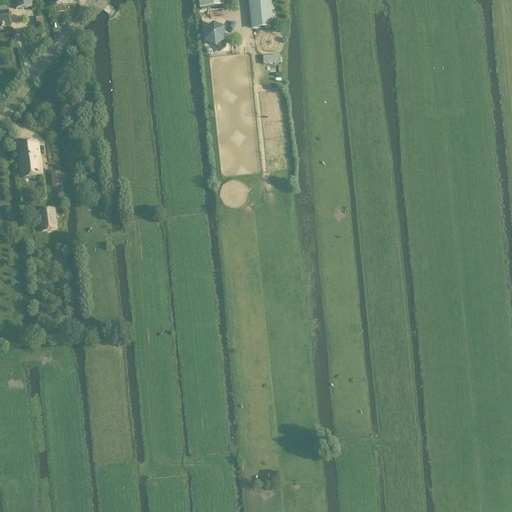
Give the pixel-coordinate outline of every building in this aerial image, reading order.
[(14,0),(16,10),(33,8),(31,0),(14,0)] [(223,0),(199,0),(200,9),(224,6),(223,0)] [(249,0),(252,29),(272,27),(269,0),(249,0)] [(0,29),(11,28),(9,14),(0,14),(0,29)] [(214,24),(204,31),(206,43),(216,48),(223,43),(226,41),(225,29),(214,24)] [(223,43),(216,48),(221,54),(227,49),(223,43)] [(22,179),(42,177),(38,144),(37,143),(19,145),(22,179)] [(51,173),(52,187),(62,186),(60,173),(51,173)] [(42,233),(57,231),(54,210),(39,212),(42,233)]
